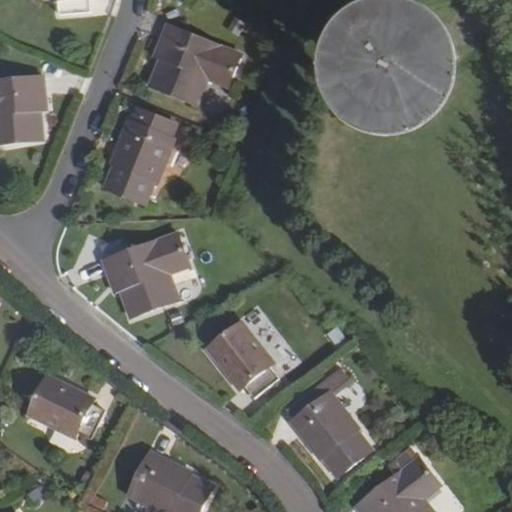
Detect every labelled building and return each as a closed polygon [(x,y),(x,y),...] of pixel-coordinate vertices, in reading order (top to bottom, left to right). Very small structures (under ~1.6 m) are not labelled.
[(54,0),(55,1),(59,1),(60,16),(93,14),(92,0),(54,0)] [(151,88),(197,106),(207,80),(210,73),(233,82),(243,56),(168,25),(161,44),(167,46),(162,61),(151,88)] [(167,46),(161,44),(155,59),(162,61),(167,46)] [(380,65),(377,75),(384,94),(395,105),(412,109),(428,103),(439,93),(442,78),(438,60),(426,48),(408,44),(393,49),(381,61),(380,65)] [(380,65),(365,62),(361,82),(375,85),(377,75),(380,65)] [(210,73),(207,80),(230,89),(233,82),(210,73)] [(45,77),(0,81),(0,145),(44,142),(42,114),(40,99),(47,98),(45,77)] [(360,117),(384,106),(375,86),(351,97),(360,117)] [(47,98),(40,99),(42,114),(49,113),(47,98)] [(148,114),(138,109),(132,122),(142,127),(148,114)] [(132,122),(130,122),(115,157),(120,160),(117,167),(107,191),(146,206),(155,183),(158,184),(177,141),(174,140),(181,127),(148,114),(142,127),(132,122)] [(120,160),(115,157),(112,165),(117,167),(120,160)] [(180,234),(104,260),(112,280),(117,277),(123,292),(133,319),(179,303),(169,275),(167,268),(189,260),(180,234)] [(248,256),(238,266),(249,277),(259,267),(248,256)] [(189,260),(167,268),(169,275),(192,267),(189,260)] [(117,277),(112,280),(117,294),(123,292),(117,277)] [(282,381),(272,368),(276,365),(245,324),(210,351),(242,391),(246,388),(255,400),(282,381)] [(337,327),(325,336),(337,351),(349,342),(337,327)] [(343,370),(323,385),(331,394),(332,393),(336,398),(354,384),(343,370)] [(108,411),(94,405),(96,400),(49,378),(30,417),(76,439),(78,435),(94,442),(108,411)] [(297,421),(293,425),(317,455),(321,452),(326,458),(341,478),(375,452),(358,431),(361,429),(336,398),(332,393),(331,394),(323,385),(297,406),(304,415),(297,421)] [(304,415),(297,406),(289,412),(297,421),(304,415)] [(400,475),(358,508),(361,511),(432,511),(425,501),(420,496),(439,480),(422,459),(419,461),(412,451),(393,465),(400,475)] [(321,452),(317,455),(321,461),(326,458),(321,452)] [(203,511),(215,489),(193,478),(186,475),(188,471),(153,453),(130,497),(159,511),(203,511)] [(443,486),(439,480),(420,496),(425,501),(443,486)] [(41,487),(29,495),(35,505),(47,496),(41,487)]
